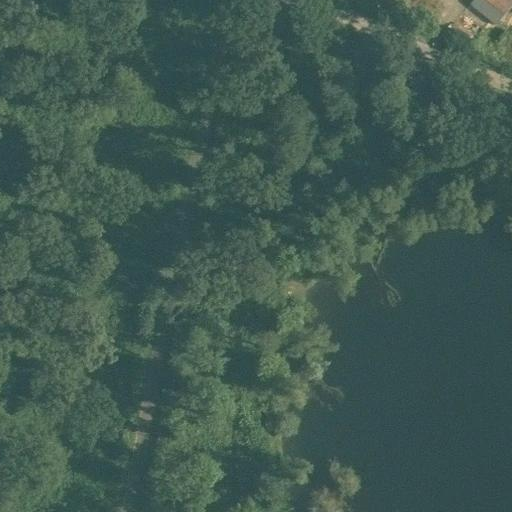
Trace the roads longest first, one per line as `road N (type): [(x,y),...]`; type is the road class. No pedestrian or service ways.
road 1 (unclassified): [(122,511),(234,0)]
road 2 (unclassified): [(359,0),(511,88)]
